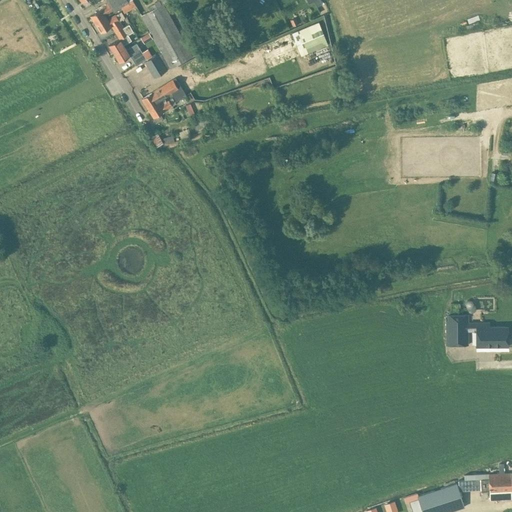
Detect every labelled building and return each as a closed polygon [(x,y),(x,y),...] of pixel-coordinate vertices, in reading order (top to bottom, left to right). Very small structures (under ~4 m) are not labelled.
[(90,16),(95,24),(106,17),(105,15),(113,10),(113,12),(129,2),(127,0),(106,0),(109,4),(90,16)] [(168,2),(166,0),(157,0),(158,0),(154,2),(155,3),(152,5),(153,8),(141,15),(161,51),(144,61),(154,78),(193,56),(178,29),(180,28),(167,3),(168,2)] [(107,20),(106,17),(95,24),(100,32),(111,25),(115,33),(123,28),(119,21),(125,17),(121,11),(107,20)] [(296,18),(290,21),(293,27),(299,24),(296,18)] [(319,22),(292,33),(301,56),(328,45),(319,22)] [(113,54),(125,47),(123,45),(131,41),(127,35),(133,31),(129,24),(123,28),(115,33),(119,39),(109,46),(113,54)] [(149,33),(140,38),(144,44),(152,38),(149,33)] [(126,50),(125,47),(113,54),(119,62),(130,55),(136,65),(146,59),(136,44),(126,50)] [(149,110),(160,103),(158,101),(171,93),(176,102),(186,96),(175,77),(142,98),(149,110)] [(165,100),(160,103),(149,110),(153,117),(149,120),(153,126),(164,119),(160,113),(174,104),(171,99),(166,102),(165,100)] [(186,105),(189,112),(194,110),(191,102),(186,105)] [(212,127),(208,117),(193,122),(197,133),(212,127)] [(465,302),(465,304),(466,305),(466,307),(468,307),(469,308),(471,307),(472,307),(473,305),(474,304),(474,303),(473,301),(472,300),(471,299),(469,299),(468,299),(467,300),(466,301),(465,302)] [(447,320),(447,345),(468,345),(468,314),(448,314),(448,320),(447,320)] [(477,346),(496,346),(495,336),(492,335),(492,325),(490,325),(490,321),(477,321),(477,346)] [(495,336),(496,346),(509,345),(509,325),(492,325),(492,335),(495,336)] [(464,480),(459,480),(459,490),(481,489),(481,491),(490,490),(511,489),(511,472),(504,473),(499,473),(489,474),(464,475),(464,480)] [(417,495),(418,498),(409,501),(412,511),(448,511),(465,507),(457,482),(417,495)] [(395,500),(385,503),(388,511),(398,511),(399,511),(395,500)]
